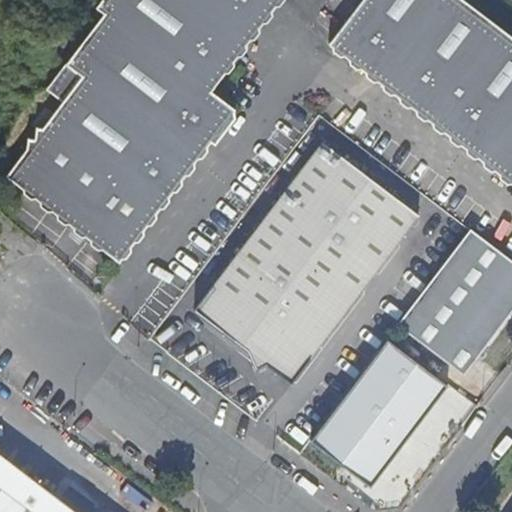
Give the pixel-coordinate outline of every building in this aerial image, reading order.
[(7,177),(74,228),(86,237),(119,263),(221,131),(225,135),(236,119),(234,113),(236,111),(212,93),(284,0),(106,0),(99,10),(107,16),(49,91),(64,104),(45,128),(37,127),(35,139),(28,138),(26,152),(7,177)] [(511,36),(464,0),(366,0),(330,47),(511,184),(511,36)] [(322,143),(194,310),(247,350),(255,370),(267,365),(292,384),(419,217),(322,143)] [(86,237),(74,228),(68,236),(80,245),(86,237)] [(511,311),(511,262),(470,231),(399,324),(464,374),(511,311)] [(387,340),(310,442),(371,488),(447,385),(387,340)] [(75,511),(0,454),(0,511),(75,511)]
